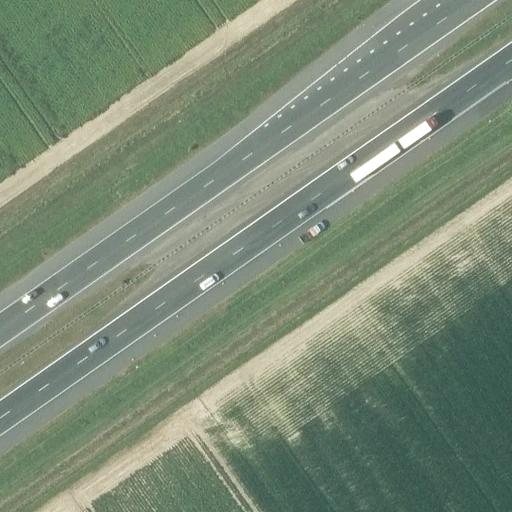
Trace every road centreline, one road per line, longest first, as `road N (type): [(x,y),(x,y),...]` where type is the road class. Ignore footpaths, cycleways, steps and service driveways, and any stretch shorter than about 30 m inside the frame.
road 1 (motorway): [(0,418),(511,59)]
road 2 (motorway): [(471,0),(0,330)]
